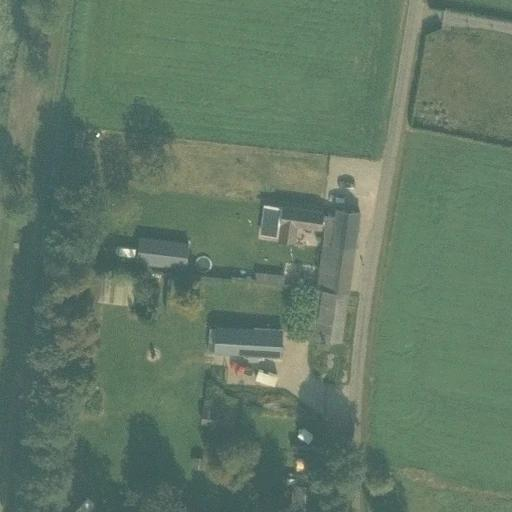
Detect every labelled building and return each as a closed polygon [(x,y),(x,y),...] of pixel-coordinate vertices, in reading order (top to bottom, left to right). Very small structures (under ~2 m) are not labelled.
[(278,238),(287,241),(294,240),(297,224),(320,227),(323,212),(282,206),(278,238)] [(185,272),(188,245),(140,239),(136,266),(185,272)] [(310,335),(340,340),(355,246),(323,242),(317,288),(310,335)] [(141,305),(145,274),(89,267),(86,299),(141,305)] [(216,326),(214,353),(281,356),(283,329),(216,326)] [(211,424),(211,429),(234,430),(235,412),(204,410),(203,423),(211,424)]
